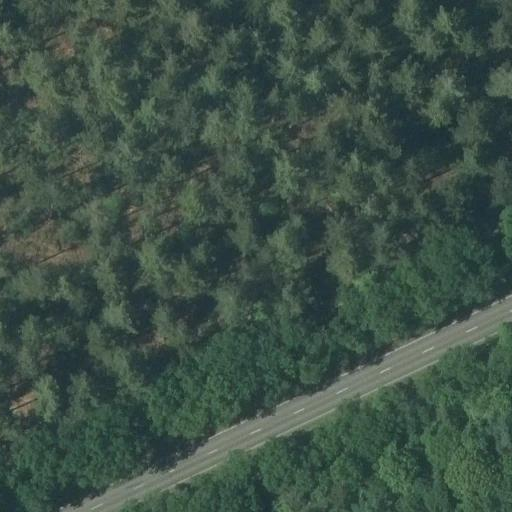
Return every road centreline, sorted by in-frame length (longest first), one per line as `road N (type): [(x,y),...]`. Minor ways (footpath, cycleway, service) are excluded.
road 1 (track): [(511,216),(0,463)]
road 2 (secondary): [(88,511),(511,313)]
